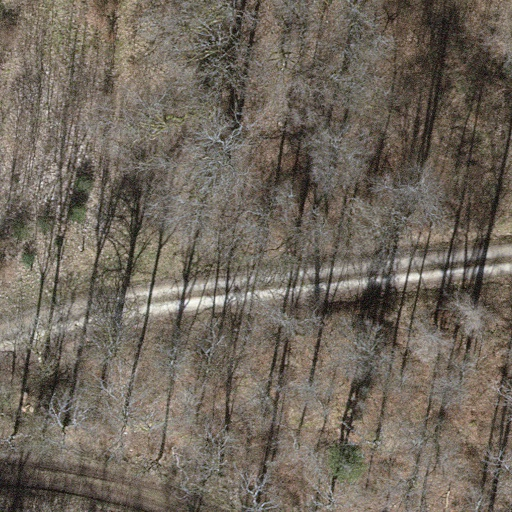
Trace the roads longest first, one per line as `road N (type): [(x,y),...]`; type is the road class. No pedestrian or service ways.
road 1 (track): [(511,254),(53,300),(0,326)]
road 2 (track): [(0,480),(139,511)]
